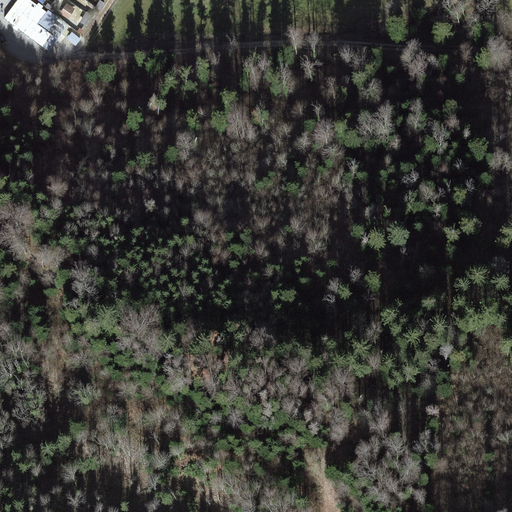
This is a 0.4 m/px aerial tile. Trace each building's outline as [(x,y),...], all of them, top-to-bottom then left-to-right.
[(44,13),(25,0),(17,0),(5,18),(46,47),(52,39),(43,33),(54,18),(46,12),(44,13)] [(96,6),(94,9),(99,12),(105,4),(100,1),(96,6)] [(67,4),(60,13),(68,19),(75,10),(67,4)] [(87,12),(80,22),(86,26),(93,16),(87,12)] [(71,32),(66,39),(76,46),(81,39),(71,32)]
